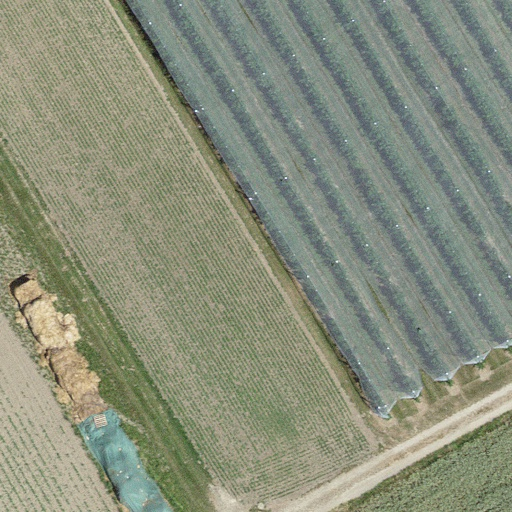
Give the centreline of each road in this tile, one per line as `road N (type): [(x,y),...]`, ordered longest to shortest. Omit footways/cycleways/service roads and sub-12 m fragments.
road 1 (track): [(0,148),(234,511)]
road 2 (track): [(511,389),(303,511)]
